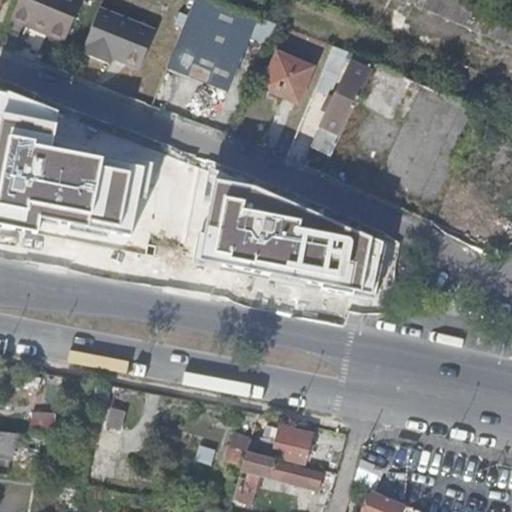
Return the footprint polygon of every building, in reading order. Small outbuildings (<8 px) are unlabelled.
[(63,40),(79,0),(16,0),(10,15),(46,29),(44,33),(63,40)] [(119,63),(133,29),(167,43),(173,28),(138,14),(142,4),(131,0),(128,0),(123,12),(109,6),(104,20),(100,19),(88,50),(119,63)] [(511,14),(477,0),(418,0),(417,3),(456,21),(511,45),(511,14)] [(46,29),(10,15),(9,18),(44,33),(46,29)] [(227,89),(249,38),(209,20),(187,72),(227,89)] [(298,104),(314,68),(276,52),(262,88),(298,104)] [(332,154),(356,105),(371,72),(352,62),(321,126),(312,145),(332,154)] [(450,103),(442,133),(457,137),(465,106),(450,103)] [(495,140),(502,125),(511,129),(511,119),(490,111),(481,134),(491,138),(495,140)] [(511,168),(511,147),(495,140),(491,138),(483,158),(497,163),(504,166),(511,168)] [(501,172),(504,166),(497,163),(495,169),(501,172)] [(477,182),(481,173),(463,165),(445,204),(463,212),(473,190),(477,182)] [(478,192),(481,185),(477,182),(473,190),(478,192)] [(301,231),(305,213),(298,210),(293,230),(301,231)] [(110,408),(107,428),(122,431),(125,411),(110,408)] [(256,453),(263,425),(253,422),(246,450),(256,453)] [(304,464),(311,435),(279,427),(271,456),(304,464)] [(211,466),(215,450),(199,446),(195,461),(211,466)] [(322,475),(272,462),(272,459),(243,451),(238,469),(318,489),(322,475)] [(434,482),(363,451),(357,471),(403,490),(426,499),(420,511),(472,511),(473,509),(430,492),(434,482)] [(480,511),(488,511),(493,502),(436,478),(434,482),(430,492),(473,509),(480,511)] [(420,511),(370,492),(362,511),(420,511)]
